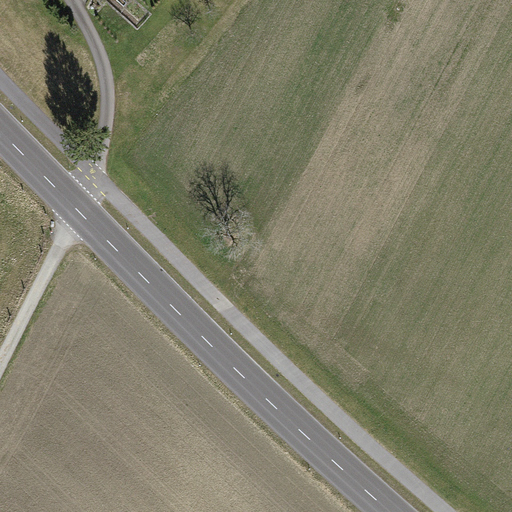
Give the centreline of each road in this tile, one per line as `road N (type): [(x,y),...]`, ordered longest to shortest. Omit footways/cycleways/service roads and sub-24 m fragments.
road 1 (tertiary): [(391,511),(197,330),(0,127)]
road 2 (track): [(0,365),(78,207)]
